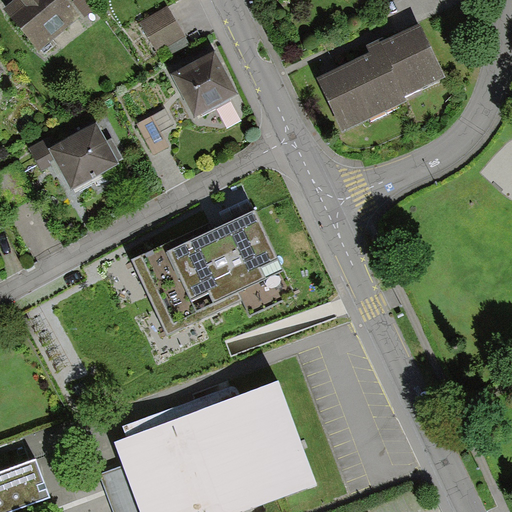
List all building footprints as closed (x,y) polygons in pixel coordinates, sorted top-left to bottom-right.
[(15,0),(6,8),(41,51),(83,15),(73,2),(72,0),(69,0),(68,1),(67,0),(15,0)] [(91,0),(75,0),(73,2),(83,15),(85,17),(97,8),(91,0)] [(166,9),(138,24),(155,56),(168,49),(171,55),(187,47),(166,9)] [(370,59),(318,82),(339,130),(406,101),(401,92),(442,74),(420,24),(365,48),(370,59)] [(175,74),(196,112),(233,91),(212,53),(175,74)] [(144,122),(156,154),(171,148),(159,116),(144,122)] [(55,152),(77,193),(97,182),(94,177),(123,161),(111,139),(104,143),(97,129),(55,152)] [(211,224),(133,261),(170,337),(242,302),(250,319),(297,296),(256,211),(214,230),(211,224)] [(129,442),(121,445),(129,466),(100,477),(112,511),(238,511),(317,483),(282,387),(242,402),(236,386),(123,427),(129,442)] [(36,462),(0,474),(0,511),(5,511),(49,497),(36,462)]
